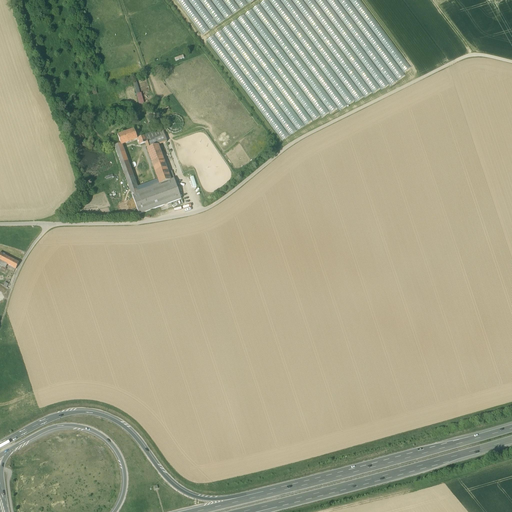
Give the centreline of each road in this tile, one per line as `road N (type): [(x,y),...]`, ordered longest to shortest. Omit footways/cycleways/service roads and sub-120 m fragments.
road 1 (track): [(511,62),(479,54),(459,59),(308,133),(206,208)]
road 2 (track): [(207,485),(511,403)]
road 3 (motorway): [(271,492),(214,500),(188,494),(130,431),(103,414),(62,413),(0,444)]
road 4 (motorway): [(245,511),(511,439)]
road 5 (motorway): [(511,427),(271,492)]
road 6 (track): [(331,511),(511,464)]
road 7 (trunk): [(10,449),(56,426),(103,435),(124,470),(115,511)]
